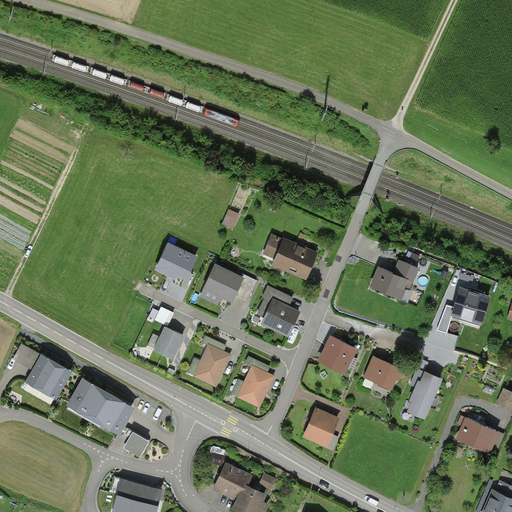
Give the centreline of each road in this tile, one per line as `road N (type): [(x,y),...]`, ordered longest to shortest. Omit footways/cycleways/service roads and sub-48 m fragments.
road 1 (residential): [(263,444),(392,131),(511,194)]
road 2 (track): [(27,0),(126,28),(392,131)]
road 3 (primary): [(0,300),(199,411)]
road 4 (track): [(454,0),(392,131)]
road 5 (primary): [(263,444),(387,511)]
